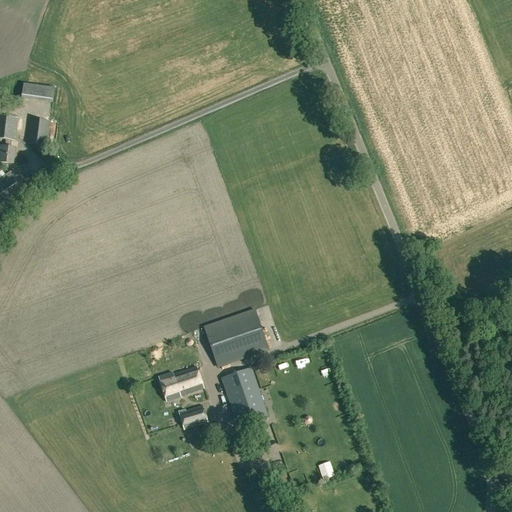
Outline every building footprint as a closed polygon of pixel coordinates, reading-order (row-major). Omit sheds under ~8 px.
[(22,99),(53,103),(55,88),(24,83),(22,99)] [(0,163),(13,164),(15,148),(10,148),(11,140),(16,141),(18,118),(0,116),(0,139),(0,140),(0,154),(1,155),(0,163)] [(27,144),(46,146),(50,122),(30,120),(27,144)] [(0,194),(5,191),(17,182),(10,172),(2,178),(0,175),(0,194)] [(204,328),(218,367),(269,350),(255,310),(204,328)] [(279,363),(282,372),(290,369),(287,360),(279,363)] [(158,377),(167,402),(181,397),(182,399),(184,399),(183,396),(204,389),(196,367),(173,375),(172,373),(158,377)] [(221,379),(239,429),(268,419),(251,368),(221,379)] [(265,372),(260,374),(263,382),(268,380),(265,372)] [(178,412),(184,430),(208,423),(202,406),(186,411),(185,410),(178,412)]
